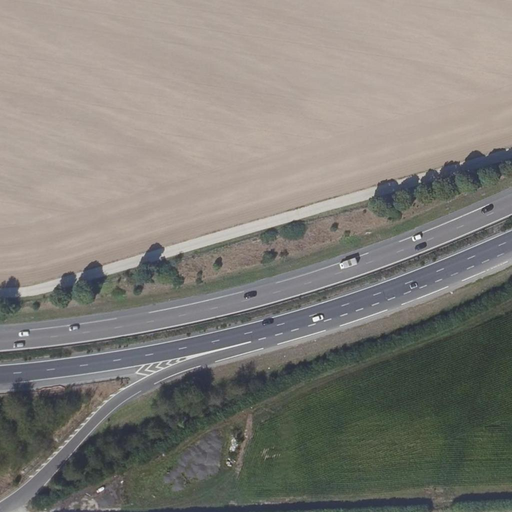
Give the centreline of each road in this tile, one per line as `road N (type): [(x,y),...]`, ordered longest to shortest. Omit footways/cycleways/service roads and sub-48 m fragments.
road 1 (trunk): [(511,204),(393,253),(209,309),(0,341)]
road 2 (track): [(0,291),(60,281),(511,149)]
road 3 (trunk): [(0,507),(125,394),(249,348),(263,330)]
road 4 (trunk): [(0,374),(263,330)]
road 5 (trunk): [(263,330),(511,239)]
